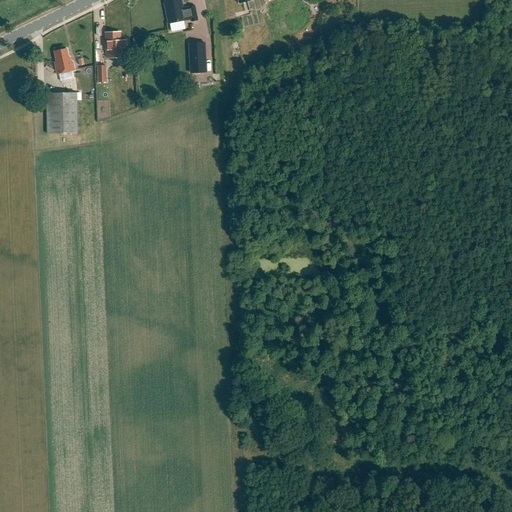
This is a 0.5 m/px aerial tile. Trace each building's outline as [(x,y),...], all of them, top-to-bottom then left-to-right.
[(192,19),(190,7),(184,9),(183,1),(181,1),(180,0),(166,0),(167,3),(166,4),(169,24),(192,19)] [(196,6),(190,7),(192,19),(192,22),(199,21),(198,15),(196,6)] [(126,58),(125,42),(120,42),(120,33),(106,34),(107,58),(126,58)] [(186,44),(187,74),(205,73),(204,43),(186,44)] [(55,51),(57,63),(55,63),(57,73),(76,70),(74,60),(71,61),(71,57),(69,57),(68,48),(55,51)] [(107,83),(107,66),(97,66),(98,83),(107,83)] [(78,93),(47,93),(48,135),(79,135),(78,93)]
